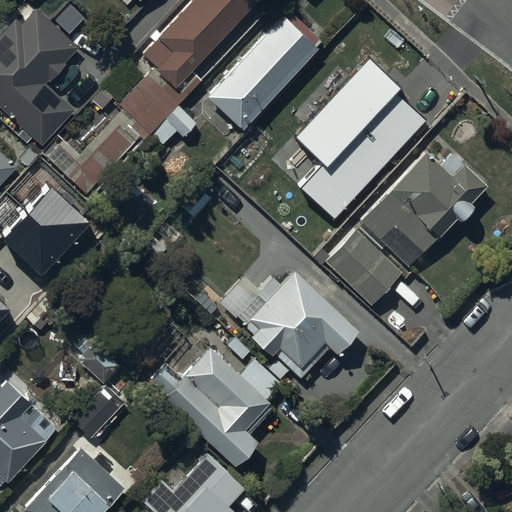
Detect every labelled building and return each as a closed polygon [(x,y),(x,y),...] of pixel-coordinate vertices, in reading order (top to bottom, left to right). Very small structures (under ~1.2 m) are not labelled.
[(253,0),(188,0),(140,52),(175,84),(253,0)] [(77,46),(36,8),(20,25),(14,19),(0,34),(0,106),(41,144),(74,109),(45,81),(47,78),(49,79),(65,62),(63,61),(77,46)] [(318,47),(281,13),(206,93),(243,127),(318,47)] [(401,89),(369,58),(296,136),(323,161),(301,185),(336,218),(426,121),(397,94),(401,89)] [(0,183),(18,165),(0,148),(0,183)] [(358,220),(408,267),(485,185),(462,164),(451,174),(425,150),(358,220)] [(48,186),(0,237),(40,274),(88,223),(48,186)] [(356,229),(325,261),(371,304),(401,273),(356,229)] [(358,330),(294,269),(247,317),(250,320),(245,325),(253,332),(252,334),(272,354),(275,351),(299,375),(328,345),(336,353),(358,330)] [(0,297),(0,318),(10,307),(0,297)] [(93,335),(76,354),(102,379),(119,360),(93,335)] [(275,403),(209,344),(177,378),(163,365),(146,383),(234,463),(254,441),(247,434),(275,403)] [(116,366),(70,414),(89,433),(123,398),(130,405),(138,397),(129,389),(134,384),(116,366)] [(29,402),(7,381),(0,388),(0,482),(4,478),(7,480),(46,439),(19,414),(29,402)] [(101,511),(125,487),(80,445),(16,511),(101,511)] [(234,511),(228,505),(244,488),(207,454),(173,491),(161,480),(142,501),(152,510),(150,511),(234,511)]
